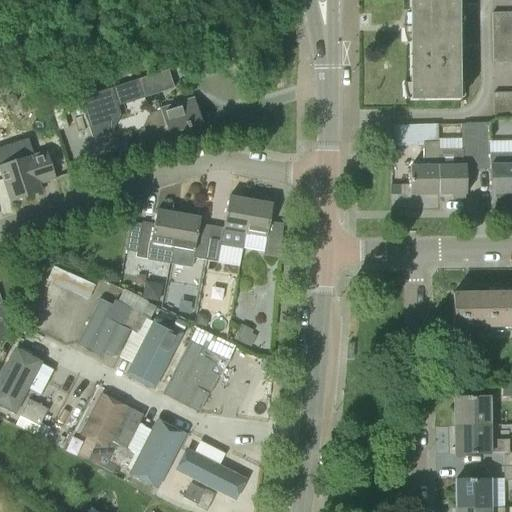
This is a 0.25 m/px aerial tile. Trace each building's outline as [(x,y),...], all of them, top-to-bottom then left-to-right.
[(458,0),(407,0),(408,43),(459,45),(458,0)] [(492,39),(504,38),(504,13),(491,13),(492,39)] [(504,38),(492,39),(492,64),(504,64),(504,38)] [(459,45),(408,43),(408,102),(459,101),(459,45)] [(173,89),(167,70),(137,80),(143,99),(173,89)] [(119,113),(111,88),(78,98),(92,140),(108,135),(108,134),(103,118),(119,113)] [(505,93),(492,94),(493,120),(506,120),(505,93)] [(12,94),(7,95),(4,99),(5,104),(8,107),(13,106),(16,103),(16,98),(12,94)] [(199,117),(193,100),(148,114),(154,132),(132,139),(136,154),(204,132),(199,117)] [(119,113),(103,118),(108,134),(108,135),(111,134),(120,117),(119,113)] [(511,194),(511,153),(489,154),(488,124),(476,125),(477,170),(489,170),(489,195),(511,194)] [(465,171),(477,170),(476,125),(461,125),(461,151),(438,151),(438,144),(436,144),(437,195),(466,195),(465,171)] [(393,144),(423,144),(423,165),(409,166),(409,187),(390,187),(390,196),(409,196),(437,195),(436,144),(438,144),(438,126),(394,127),(393,144)] [(17,161),(14,153),(9,150),(0,152),(0,172),(0,173),(9,201),(40,191),(38,183),(54,178),(46,152),(17,161)] [(244,234),(250,201),(227,197),(222,228),(210,226),(204,261),(215,263),(218,246),(241,250),(244,234)] [(250,201),(244,234),(265,238),(262,257),(280,260),(282,224),(268,222),(271,205),(250,201)] [(169,262),(177,214),(155,210),(153,224),(141,222),(140,225),(136,253),(136,257),(148,259),(148,260),(169,264),(169,262)] [(204,261),(210,226),(198,224),(199,218),(177,214),(169,262),(190,266),(192,258),(204,261)] [(58,263),(50,278),(92,298),(99,283),(58,263)] [(452,329),(481,328),(511,327),(511,292),(451,293),(452,329)] [(0,350),(11,333),(0,299),(0,350)] [(62,331),(71,306),(51,299),(42,324),(62,331)] [(125,310),(101,299),(79,346),(104,357),(125,310)] [(121,327),(130,332),(139,315),(130,310),(121,327)] [(139,315),(130,332),(140,336),(148,320),(139,315)] [(206,326),(206,319),(203,315),(197,315),(196,325),(206,326)] [(158,392),(186,335),(154,320),(127,377),(158,392)] [(184,326),(174,321),(171,328),(181,333),(184,326)] [(251,334),(252,331),(240,325),(233,338),(250,347),(256,336),(251,334)] [(217,357),(218,355),(228,360),(233,350),(195,330),(189,342),(200,348),(217,357)] [(41,362),(15,349),(0,379),(0,404),(16,412),(41,362)] [(228,360),(218,355),(217,357),(209,371),(220,376),(228,360)] [(229,414),(241,381),(225,375),(213,408),(229,414)] [(502,397),(511,396),(511,383),(501,384),(502,397)] [(131,412),(98,395),(78,432),(111,450),(131,412)] [(453,425),(491,424),(490,397),(452,398),(453,425)] [(28,421),(36,405),(28,400),(19,417),(28,421)] [(28,421),(38,426),(46,410),(36,405),(28,421)] [(182,432),(159,423),(137,476),(160,485),(182,432)] [(41,424),(35,436),(43,441),(50,429),(41,424)] [(502,465),(511,464),(511,452),(508,452),(508,439),(491,440),(491,424),(453,425),(453,455),(502,454),(502,465)] [(108,464),(117,468),(125,451),(116,446),(108,464)] [(249,481),(184,450),(173,472),(238,503),(249,481)] [(125,451),(117,468),(127,473),(136,456),(125,451)] [(511,464),(502,465),(503,479),(503,480),(511,480),(511,464)] [(454,509),(491,508),(504,508),(503,480),(503,479),(490,479),(490,478),(454,479),(454,509)] [(202,511),(205,511),(213,496),(190,485),(183,500),(196,506),(195,508),(202,511)]
